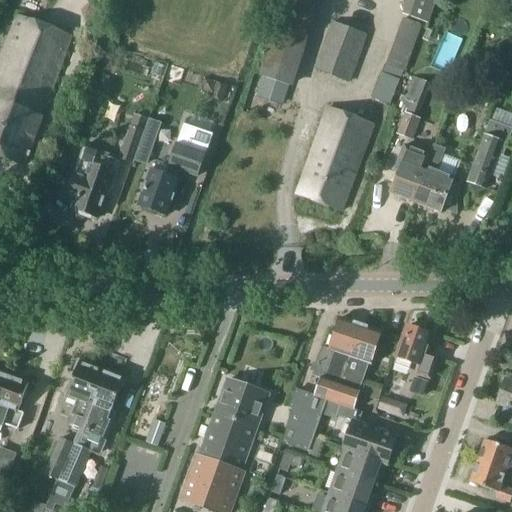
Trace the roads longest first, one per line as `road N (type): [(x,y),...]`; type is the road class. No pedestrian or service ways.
road 1 (tertiary): [(491,286),(242,288)]
road 2 (tertiary): [(242,288),(0,296)]
road 3 (residential): [(160,511),(242,288)]
road 4 (residential): [(422,511),(487,325),(491,286)]
